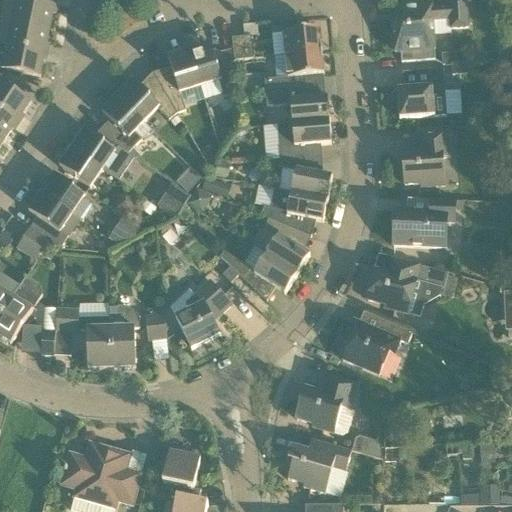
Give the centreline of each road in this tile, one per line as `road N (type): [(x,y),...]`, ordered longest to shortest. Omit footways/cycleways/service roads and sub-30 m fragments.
road 1 (residential): [(227,376),(261,356),(320,296),(352,225),(360,163),(346,0)]
road 2 (residential): [(227,376),(179,396),(90,405),(0,376)]
road 3 (residential): [(77,80),(111,47),(206,6)]
road 4 (residential): [(0,200),(77,80)]
road 5 (residential): [(247,511),(227,376)]
